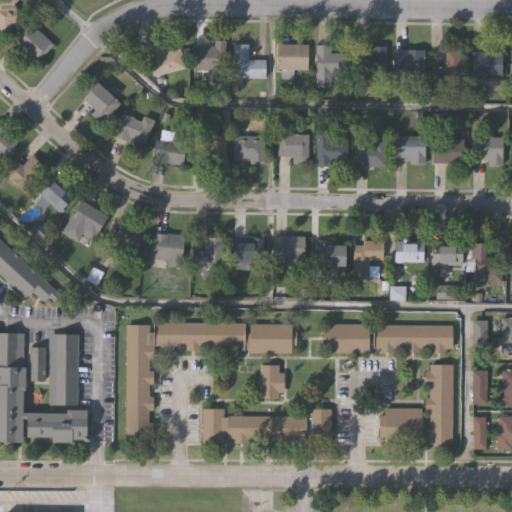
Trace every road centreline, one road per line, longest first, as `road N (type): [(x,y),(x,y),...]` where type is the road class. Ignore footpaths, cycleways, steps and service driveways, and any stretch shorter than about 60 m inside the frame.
road 1 (residential): [(511,203),(152,196),(103,173),(0,80)]
road 2 (residential): [(0,474),(511,477)]
road 3 (residential): [(511,9),(151,6),(92,35),(44,91)]
